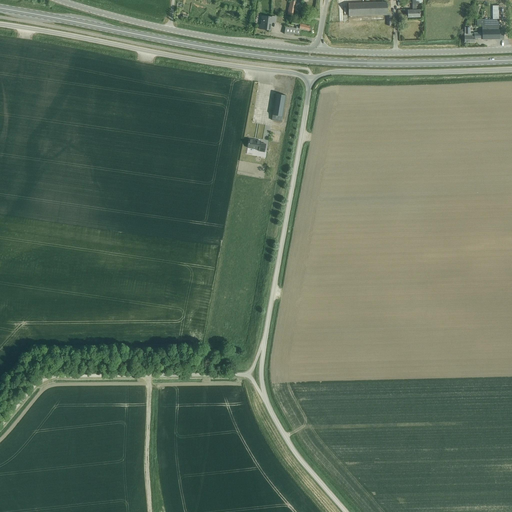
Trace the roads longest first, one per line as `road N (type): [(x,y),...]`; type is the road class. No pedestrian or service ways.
road 1 (primary): [(315,60),(0,8)]
road 2 (unclassified): [(0,25),(311,80)]
road 3 (unclassified): [(263,344),(311,80)]
road 4 (unclassified): [(0,425),(44,378),(246,375)]
road 5 (tertiary): [(57,0),(169,29),(317,50)]
road 6 (unclassified): [(311,80),(339,72),(511,70)]
road 7 (primary): [(315,60),(511,60)]
road 8 (tertiary): [(317,50),(511,50)]
road 9 (unclassified): [(345,511),(263,397)]
